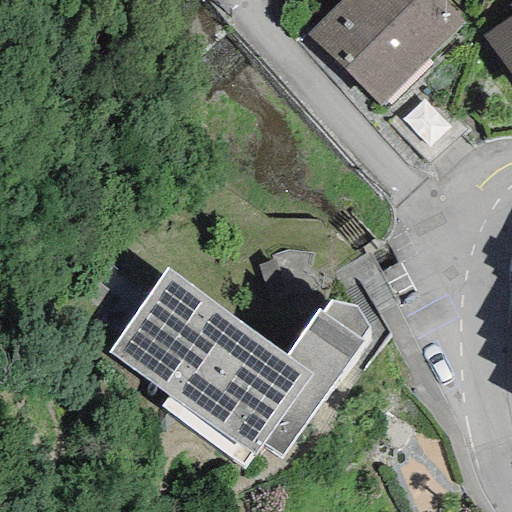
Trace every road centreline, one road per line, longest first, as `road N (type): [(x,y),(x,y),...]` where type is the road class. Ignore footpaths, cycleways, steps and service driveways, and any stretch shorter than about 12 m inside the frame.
road 1 (residential): [(488,262),(324,91),(256,0)]
road 2 (residential): [(511,500),(491,456),(478,376),(488,262)]
